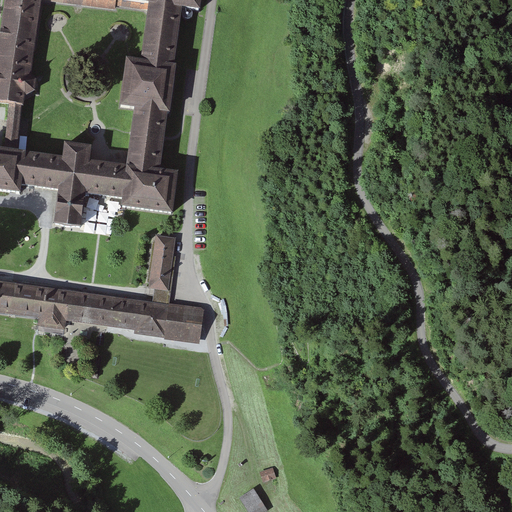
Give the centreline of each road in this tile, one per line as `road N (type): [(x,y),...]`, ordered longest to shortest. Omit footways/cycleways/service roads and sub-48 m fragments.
road 1 (unclassified): [(203,510),(228,428),(187,229),(212,0)]
road 2 (unclassified): [(351,0),(364,198),(417,283),(431,362),(477,431),(511,449)]
road 3 (tertiary): [(0,382),(109,425),(159,462),(203,510)]
